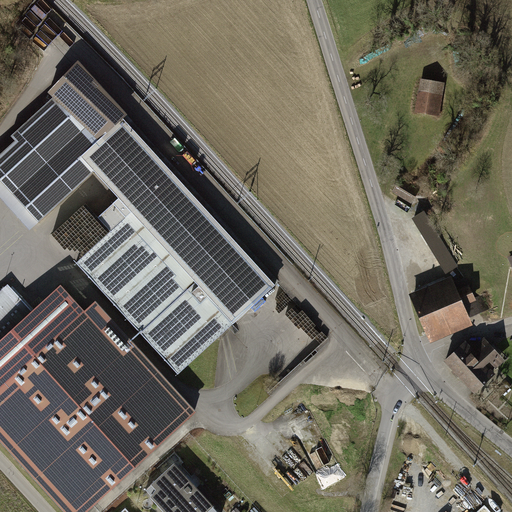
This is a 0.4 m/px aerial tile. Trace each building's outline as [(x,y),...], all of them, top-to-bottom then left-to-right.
[(81,258),(76,263),(178,372),(278,278),(77,63),(45,92),(53,100),(12,138),(17,143),(0,158),(0,181),(37,222),(93,170),(106,184),(71,217),(84,230),(68,245),(81,258)] [(439,82),(419,78),(414,111),(434,114),(439,82)] [(395,191),(413,201),(420,189),(401,179),(395,191)] [(411,300),(427,335),(478,312),(472,298),(482,294),(477,284),(467,288),(462,277),(411,300)] [(29,310),(0,336),(0,353),(16,372),(0,387),(0,419),(83,511),(182,422),(58,285),(29,310)] [(0,292),(0,336),(29,310),(7,286),(0,292)] [(460,345),(444,359),(473,390),(490,375),(486,371),(500,358),(483,340),(468,353),(460,345)] [(171,464),(143,490),(162,511),(204,511),(210,507),(171,464)]
